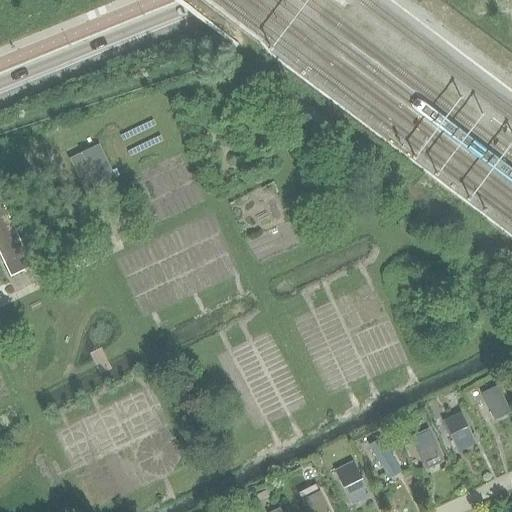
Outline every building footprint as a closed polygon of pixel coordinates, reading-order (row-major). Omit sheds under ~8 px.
[(84,194),(115,180),(99,145),(68,159),(84,194)] [(0,200),(0,256),(5,268),(10,278),(32,268),(27,257),(0,200)] [(496,387),(481,395),(485,402),(495,421),(510,413),(496,387)] [(461,413),(443,422),(456,449),(474,440),(461,413)] [(427,431),(413,437),(413,439),(416,445),(427,470),(441,463),(427,431)] [(386,447),(374,454),(386,475),(398,468),(386,447)] [(356,468),(338,477),(352,506),(370,497),(356,468)] [(304,500),(302,501),(307,511),(329,511),(320,492),(319,492),(304,500)]
